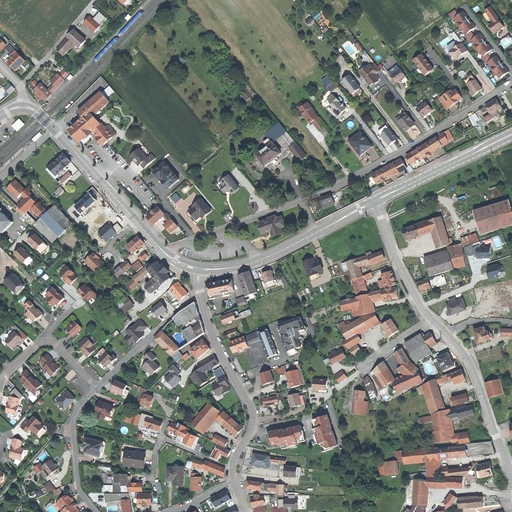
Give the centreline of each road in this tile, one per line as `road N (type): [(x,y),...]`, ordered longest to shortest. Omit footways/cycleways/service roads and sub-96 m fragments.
road 1 (residential): [(164,252),(340,186),(472,107)]
road 2 (secondary): [(376,200),(280,251),(197,268)]
road 3 (residential): [(233,468),(251,410),(201,297)]
road 4 (secondary): [(164,252),(54,129)]
road 5 (tertiary): [(508,469),(473,366),(445,333)]
road 6 (secondary): [(511,133),(376,200)]
road 7 (residential): [(96,386),(72,418),(78,489),(96,511)]
road 8 (residential): [(201,297),(96,386)]
road 9 (tertiary): [(432,320),(394,253),(376,200)]
road 10 (residential): [(96,386),(48,340),(1,381)]
